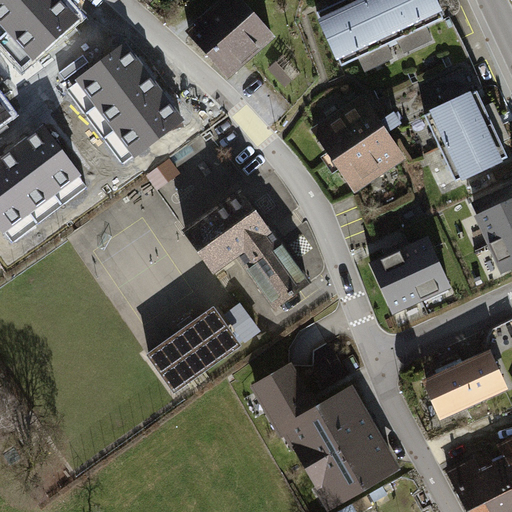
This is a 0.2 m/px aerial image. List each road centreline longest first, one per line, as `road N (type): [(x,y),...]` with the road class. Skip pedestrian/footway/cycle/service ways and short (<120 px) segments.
road 1 (residential): [(120,0),(289,167),(316,206),(376,361)]
road 2 (residential): [(376,361),(454,511)]
road 3 (residential): [(376,361),(511,301)]
